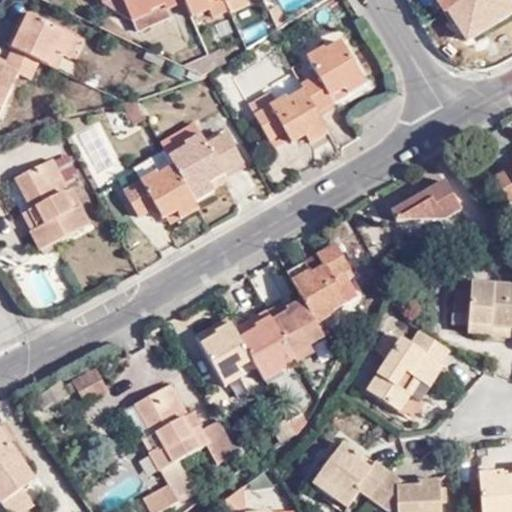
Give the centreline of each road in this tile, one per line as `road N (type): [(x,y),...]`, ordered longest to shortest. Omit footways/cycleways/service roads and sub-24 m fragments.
road 1 (tertiary): [(457,120),(0,377)]
road 2 (residential): [(384,0),(457,120)]
road 3 (unknown): [(0,390),(45,456),(64,511)]
